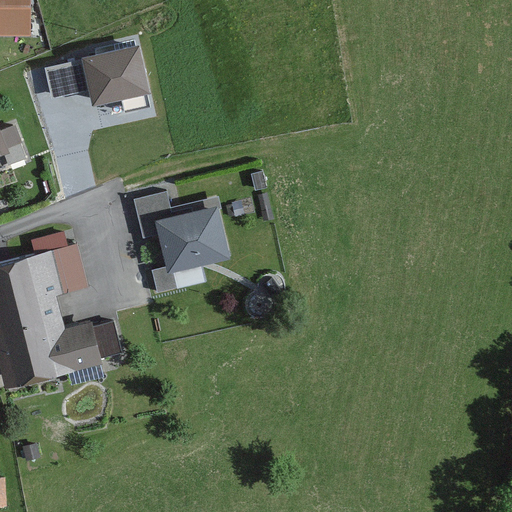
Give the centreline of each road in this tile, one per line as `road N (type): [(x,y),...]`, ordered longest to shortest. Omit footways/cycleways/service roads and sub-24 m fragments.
road 1 (track): [(84,206),(123,183),(271,146)]
road 2 (residential): [(0,235),(88,208),(117,305)]
